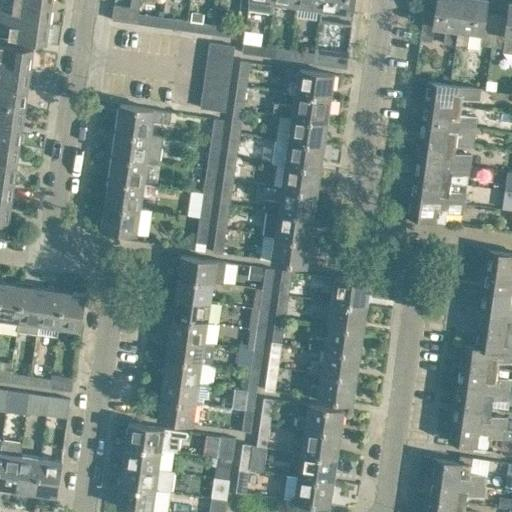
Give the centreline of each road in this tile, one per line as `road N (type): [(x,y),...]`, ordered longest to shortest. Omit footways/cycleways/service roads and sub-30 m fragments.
road 1 (residential): [(83,511),(110,291),(107,269),(59,233),(56,207),(85,0)]
road 2 (residential): [(385,0),(362,178),(410,286),(377,511)]
